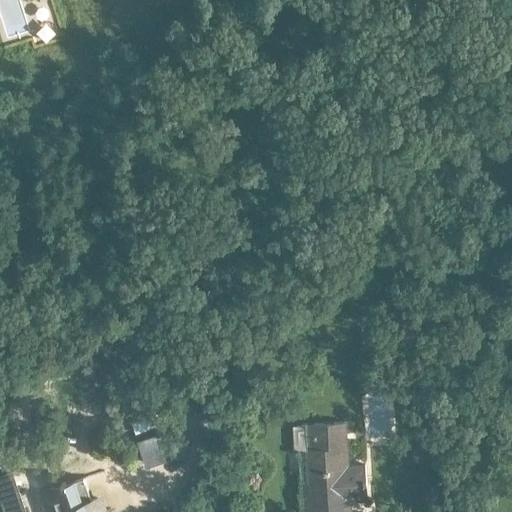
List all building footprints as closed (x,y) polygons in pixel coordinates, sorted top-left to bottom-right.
[(114,389),(122,412),(142,405),(134,382),(114,389)] [(315,423),(297,424),(299,448),(298,448),(301,511),(358,511),(359,511),(344,511),(344,496),(367,495),(365,463),(349,464),(346,419),(315,421),(315,423)] [(144,467),(178,470),(180,449),(146,446),(144,467)] [(22,511),(9,472),(0,475),(0,500),(3,500),(7,511),(22,511)] [(102,511),(97,496),(91,497),(84,475),(44,488),(51,511),(52,511),(58,510),(58,511),(102,511)]
